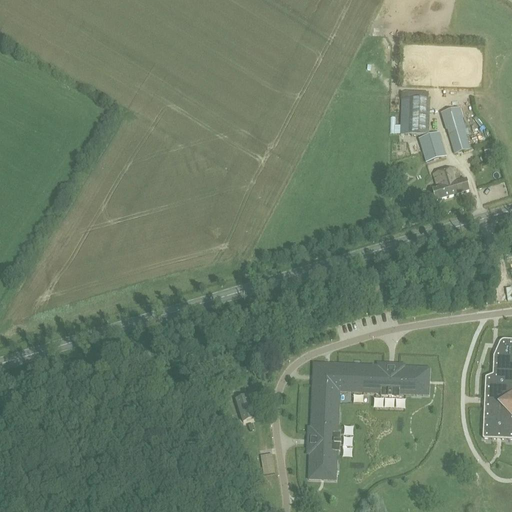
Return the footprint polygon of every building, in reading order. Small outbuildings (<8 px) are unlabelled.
[(401,100),(400,135),(429,136),(430,101),(401,100)] [(454,155),(470,150),(465,132),(466,131),(459,109),(441,114),(446,131),(447,131),(454,155)] [(426,164),(446,157),(439,134),(418,140),(426,164)] [(494,146),(484,149),(486,158),(496,155),(494,146)] [(434,175),(438,190),(433,191),(436,202),(469,193),(466,181),(461,183),(458,175),(457,175),(455,169),(434,175)] [(401,172),(393,171),(392,184),(401,184),(401,172)] [(404,346),(404,334),(390,334),(390,347),(404,346)] [(410,335),(410,351),(416,351),(416,345),(423,345),(423,335),(410,335)] [(511,340),(505,340),(504,340),(504,341),(503,341),(502,341),(501,342),(500,343),(499,344),(498,346),(498,348),(497,350),(498,350),(499,351),(500,351),(499,353),(498,354),(498,355),(497,355),(496,355),(495,354),(494,355),(494,356),(494,357),(493,357),(493,358),(493,363),(493,369),(493,375),(493,376),(493,378),(493,379),(490,379),(488,379),(485,379),(485,391),(484,402),(484,414),(483,422),(483,430),(483,438),(483,439),(484,440),(485,440),(494,440),(504,441),(511,440),(511,340)] [(383,366),(383,368),(377,368),(377,367),(376,368),(371,368),(371,367),(370,367),(360,366),(360,367),(359,367),(354,367),(354,366),(353,366),(353,367),(348,367),(348,366),(347,366),(336,365),(335,374),(329,374),(329,376),(324,376),(324,387),(313,386),(312,398),(312,399),(313,399),(313,404),(312,404),(312,405),(313,405),(312,410),(312,411),(311,421),(311,422),(312,422),(312,426),(312,428),(311,428),(312,428),(312,430),(311,433),(310,433),(309,433),(309,434),(309,439),(309,440),(311,440),(311,445),(309,445),(308,445),(308,450),(308,451),(309,451),(311,451),(311,454),(310,456),(310,457),(310,462),(310,463),(309,463),(309,468),(309,473),(309,474),(310,474),(310,480),(309,480),(309,481),(335,482),(336,482),(336,481),(336,476),(336,475),(336,470),(337,470),(337,469),(336,469),(336,464),(337,463),(337,452),(340,452),(340,448),(341,448),(341,445),(342,445),(342,442),(341,442),(341,439),(340,439),(340,435),(338,434),(338,424),(338,423),(338,418),(339,418),(339,417),(338,417),(338,415),(338,412),(339,411),(339,410),(339,405),(339,403),(339,400),(339,399),(340,393),(342,393),(346,393),(347,393),(347,392),(350,393),(351,393),(353,393),(354,393),(357,393),(357,394),(358,394),(358,393),(359,393),(360,393),(360,394),(364,394),(364,393),(367,393),(369,393),(370,393),(370,394),(371,394),(377,394),(381,394),(381,397),(389,397),(389,398),(392,398),(399,398),(399,395),(404,395),(404,396),(405,396),(409,396),(410,396),(411,395),(412,395),(414,395),(415,395),(416,395),(416,396),(417,396),(417,395),(419,395),(421,396),(422,396),(423,396),(424,396),(427,397),(428,397),(428,396),(430,369),(429,369),(429,370),(423,370),(423,369),(422,369),(412,369),(411,369),(406,369),(406,368),(405,369),(400,369),(400,367),(400,366),(394,366),(393,367),(393,369),(389,369),(389,367),(389,366),(383,366)] [(236,402),(243,424),(255,420),(248,398),(236,402)] [(433,406),(434,419),(450,419),(449,408),(439,408),(439,406),(433,406)] [(381,422),(392,423),(393,410),(381,410),(381,422)]
